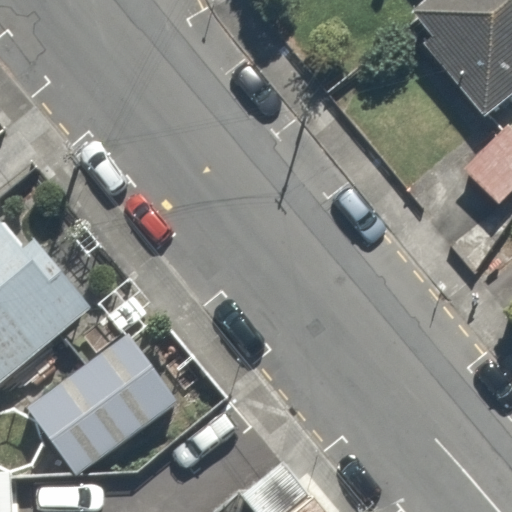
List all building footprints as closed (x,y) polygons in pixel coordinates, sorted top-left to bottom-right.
[(511,0),(439,0),(446,9),(410,35),(473,122),(511,94),(511,0)] [(511,213),(511,129),(456,182),(498,227),(511,213)] [(30,207),(0,230),(0,401),(113,313),(30,207)] [(150,328),(36,424),(96,494),(210,398),(150,328)] [(252,497),(264,511),(334,511),(295,462),(252,497)]
